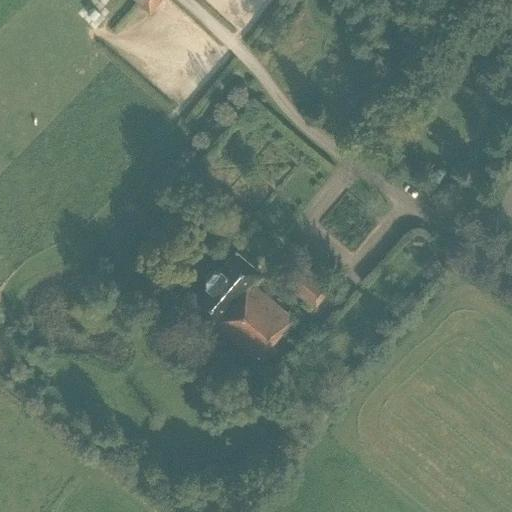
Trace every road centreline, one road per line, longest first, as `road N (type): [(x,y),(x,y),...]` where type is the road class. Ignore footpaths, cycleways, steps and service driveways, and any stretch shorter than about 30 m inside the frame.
road 1 (track): [(182,0),(353,166)]
road 2 (track): [(353,166),(483,0)]
road 3 (unclassified): [(353,166),(415,201),(511,275)]
